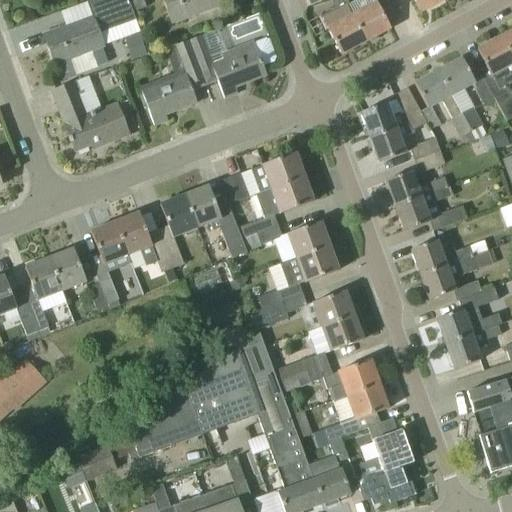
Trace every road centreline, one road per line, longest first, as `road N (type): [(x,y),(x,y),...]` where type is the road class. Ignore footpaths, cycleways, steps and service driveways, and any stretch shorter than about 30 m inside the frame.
road 1 (residential): [(465,511),(318,109)]
road 2 (residential): [(54,209),(318,109)]
road 3 (residential): [(318,109),(511,5)]
road 4 (residential): [(54,209),(0,63)]
